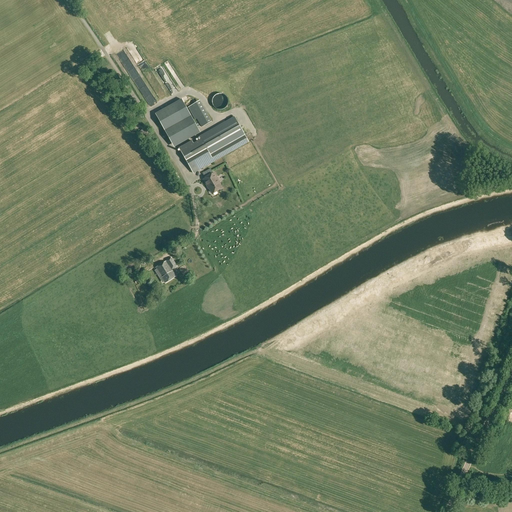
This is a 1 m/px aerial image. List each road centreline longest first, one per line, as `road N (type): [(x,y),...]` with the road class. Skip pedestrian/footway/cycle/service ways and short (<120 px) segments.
road 1 (unclassified): [(195,236),(181,170),(69,0)]
road 2 (track): [(482,432),(254,349)]
road 3 (tertiary): [(448,511),(511,371)]
